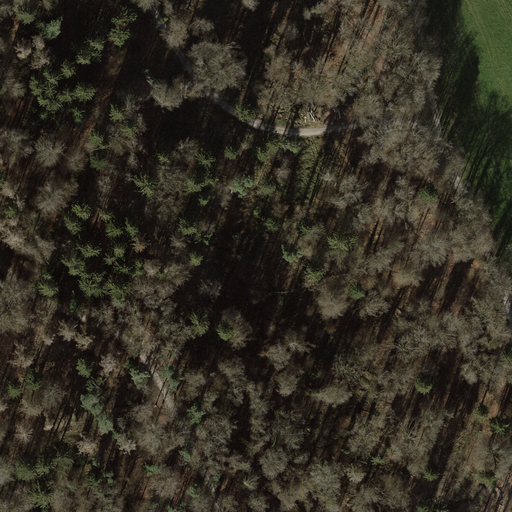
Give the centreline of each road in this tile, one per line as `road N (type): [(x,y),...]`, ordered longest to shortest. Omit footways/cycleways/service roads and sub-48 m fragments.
road 1 (track): [(150,0),(192,71),(243,117),(291,134),(436,112)]
road 2 (track): [(0,263),(33,292),(130,340),(220,511)]
road 3 (track): [(436,112),(511,324)]
